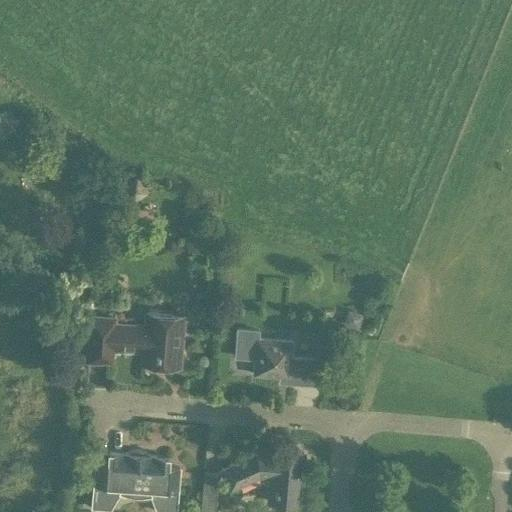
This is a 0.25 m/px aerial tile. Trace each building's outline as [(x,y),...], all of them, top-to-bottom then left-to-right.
[(142,349),(141,362),(178,365),(182,315),(145,312),(144,325),(113,322),(113,317),(89,315),(85,357),(110,359),(111,347),(119,348),(120,349),(122,350),(124,351),(126,351),(128,351),(130,351),(132,350),(134,349),(142,349)] [(236,328),(234,356),(253,357),(252,374),(279,375),(279,374),(287,374),(286,382),(310,383),(312,356),(291,355),(291,339),(257,337),(258,329),(236,328)] [(220,469),(220,470),(229,489),(259,475),(269,476),(267,501),(299,504),(300,484),(304,482),(305,472),(302,470),(303,452),(271,449),(270,459),(263,458),(263,453),(255,453),(220,469)] [(94,460),(91,506),(109,507),(118,491),(122,485),(148,487),(150,494),(156,511),(165,511),(174,511),(178,467),(166,466),(167,456),(141,454),(141,456),(133,455),(133,453),(107,451),(106,461),(94,460)] [(213,511),(215,493),(202,492),(200,511),(213,511)]
